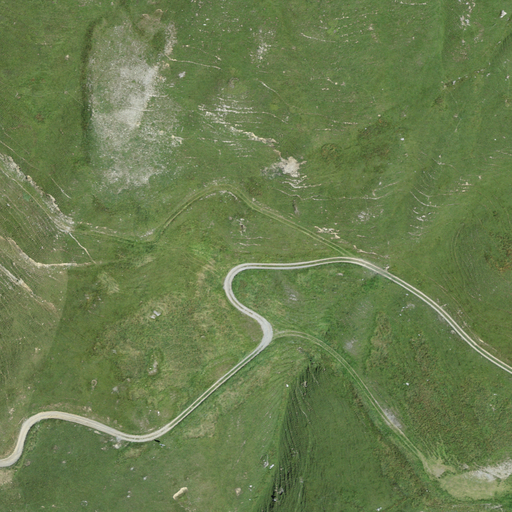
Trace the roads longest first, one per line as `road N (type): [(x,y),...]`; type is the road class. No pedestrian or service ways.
road 1 (track): [(260,346),(263,322),(236,302),(229,285),(235,274),(341,260),(430,304),(511,376)]
road 2 (track): [(260,346),(167,426),(122,439)]
road 3 (track): [(5,464),(30,427),(52,418),(122,439)]
